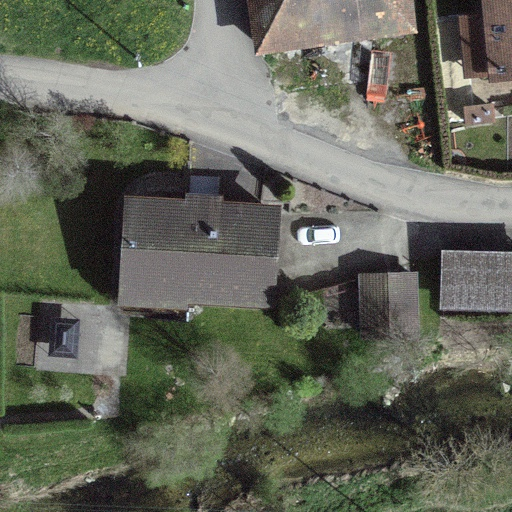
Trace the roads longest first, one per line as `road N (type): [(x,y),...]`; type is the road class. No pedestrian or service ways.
road 1 (residential): [(511,208),(364,179),(233,125)]
road 2 (residential): [(233,125),(129,91),(0,78)]
road 3 (residential): [(233,125),(214,0)]
